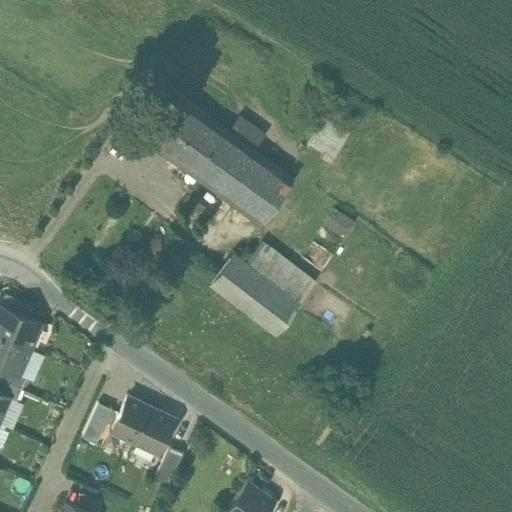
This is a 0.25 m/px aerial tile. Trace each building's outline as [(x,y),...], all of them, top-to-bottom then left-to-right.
[(225,126),(170,86),(137,130),(192,170),(225,126)] [(348,130),(323,115),(306,142),(331,157),(348,130)] [(293,175),(225,126),(192,170),(260,220),(293,175)] [(212,209),(187,192),(178,205),(202,222),(212,209)] [(333,207),(323,223),(343,236),(353,220),(333,207)] [(273,248),(261,239),(246,259),(299,299),(314,280),(272,249),(273,248)] [(233,249),(209,280),(275,331),(300,299),(299,299),(246,259),(233,249)] [(13,294),(5,291),(0,302),(8,306),(13,294)] [(0,302),(0,332),(30,346),(41,321),(8,306),(0,302)] [(30,346),(0,332),(0,363),(19,372),(19,371),(30,346)] [(19,372),(0,363),(0,376),(21,386),(26,374),(19,371),(19,372)] [(21,386),(0,376),(0,389),(9,394),(8,394),(16,398),(21,386)] [(0,389),(0,412),(8,394),(9,394),(0,389)] [(151,405),(127,394),(111,427),(135,438),(151,405)] [(112,406),(97,400),(82,432),(97,439),(112,406)] [(174,416),(151,405),(135,438),(158,449),(174,416)] [(169,443),(153,476),(168,483),(183,450),(169,443)] [(247,479),(224,511),(225,511),(226,510),(228,511),(265,511),(275,498),(274,497),(273,499),(262,490),(263,489),(262,488),(260,490),(247,481),(248,480),(247,479)] [(89,511),(67,501),(61,511),(89,511)]
